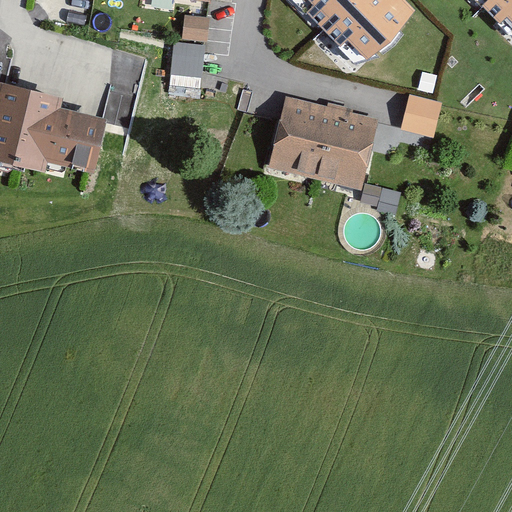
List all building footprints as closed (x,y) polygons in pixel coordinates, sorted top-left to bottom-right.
[(399,0),(301,0),(366,65),(416,16),(399,0)] [(511,0),(484,0),(511,29),(511,0)] [(182,42),(208,44),(210,20),(185,17),(182,42)] [(57,102),(3,88),(0,99),(0,164),(45,176),(48,164),(94,176),(107,126),(54,113),(57,102)] [(401,131),(433,140),(443,104),(411,96),(401,131)] [(379,123),(283,99),(266,167),(362,191),(379,123)] [(397,208),(399,189),(365,184),(362,203),(397,208)]
